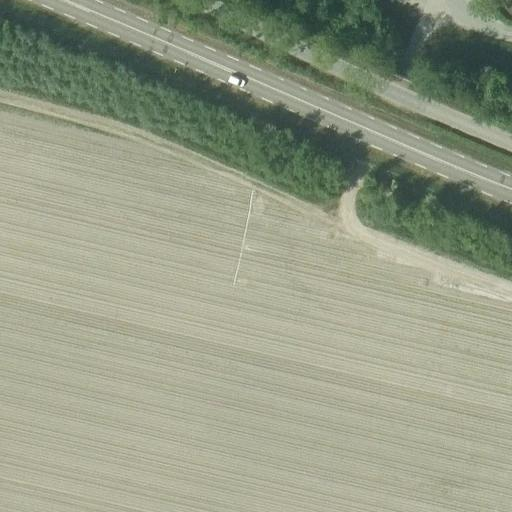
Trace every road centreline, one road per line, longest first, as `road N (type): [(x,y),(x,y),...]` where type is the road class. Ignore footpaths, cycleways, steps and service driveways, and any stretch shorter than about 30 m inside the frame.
road 1 (primary): [(511,185),(60,0)]
road 2 (unclassified): [(511,141),(203,0)]
road 3 (unclassified): [(511,32),(434,13),(404,66)]
